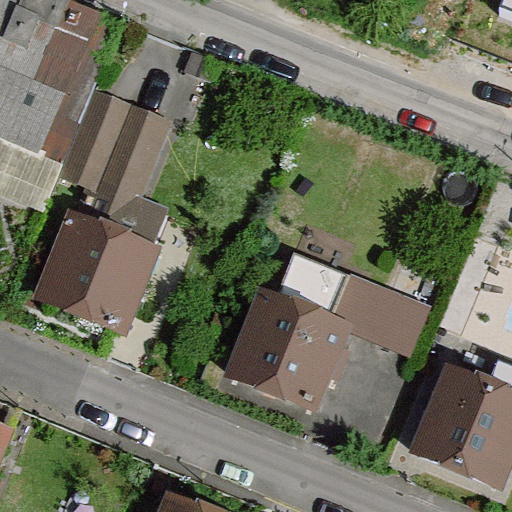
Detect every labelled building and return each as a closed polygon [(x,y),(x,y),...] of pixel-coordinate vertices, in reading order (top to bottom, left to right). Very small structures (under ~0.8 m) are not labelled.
[(85,35),(117,49),(126,25),(74,2),(74,0),(0,0),(0,33),(29,46),(19,68),(63,87),(85,35)] [(98,92),(117,49),(85,35),(63,87),(19,68),(29,46),(0,33),(0,189),(47,210),(67,164),(98,92)] [(171,123),(98,92),(67,164),(96,176),(139,195),(171,123)] [(79,215),(155,248),(172,209),(139,195),(96,176),(79,215)] [(155,248),(79,215),(45,292),(122,325),(155,248)] [(269,294),(236,373),(315,406),(349,327),(326,317),(334,297),(288,277),(279,298),(269,294)] [(424,447),(501,480),(511,455),(511,366),(505,363),(493,391),(455,375),(424,447)] [(204,511),(175,499),(169,511),(204,511)]
